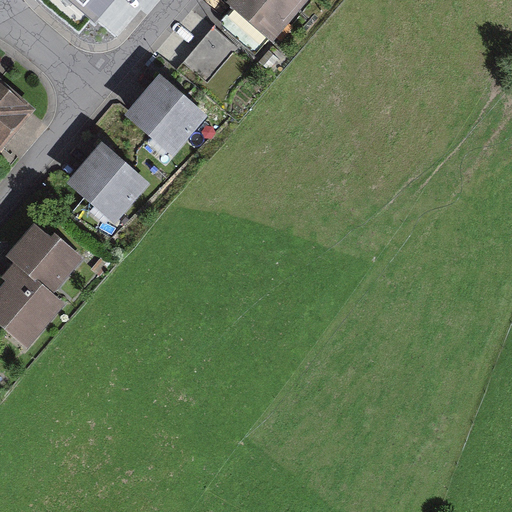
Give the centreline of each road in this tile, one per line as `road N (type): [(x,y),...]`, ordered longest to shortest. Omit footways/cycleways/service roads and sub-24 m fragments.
road 1 (residential): [(0,202),(98,88)]
road 2 (residential): [(0,10),(98,88)]
